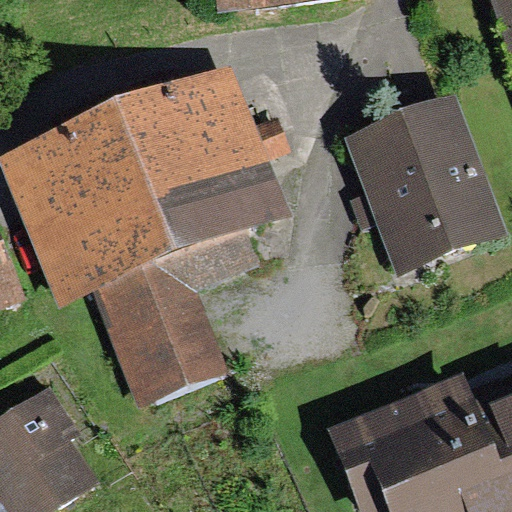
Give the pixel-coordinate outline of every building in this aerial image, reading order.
[(220,0),(222,15),(346,0),(220,0)] [(511,0),(488,0),(511,64),(511,0)] [(234,73),(1,168),(61,316),(100,300),(143,408),(228,374),(195,293),(257,268),(245,239),(291,221),(269,168),(293,158),(278,122),(257,130),(234,73)] [(457,102),(347,146),(376,217),(402,281),(511,238),(457,102)] [(0,238),(0,310),(26,300),(0,238)] [(464,386),(328,441),(357,511),(511,511),(511,398),(475,414),(464,386)] [(48,394),(0,426),(0,501),(7,511),(60,511),(97,488),(69,446),(79,440),(48,394)]
